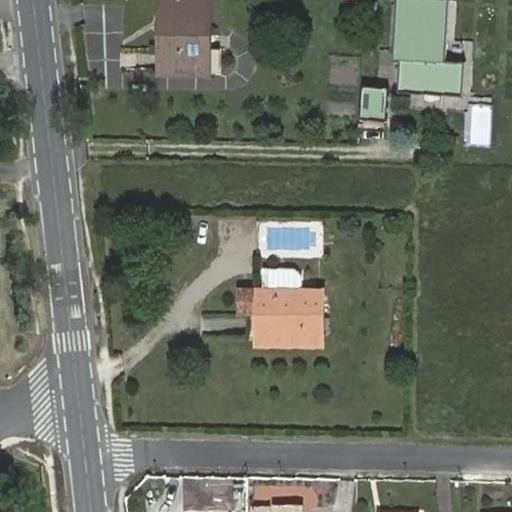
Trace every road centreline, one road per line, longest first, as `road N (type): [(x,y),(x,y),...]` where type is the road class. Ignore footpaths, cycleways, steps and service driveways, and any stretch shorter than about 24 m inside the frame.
road 1 (residential): [(85,451),(511,458)]
road 2 (tertiary): [(33,0),(77,380)]
